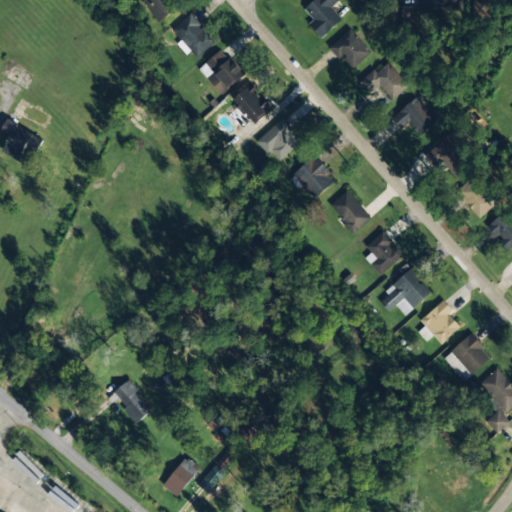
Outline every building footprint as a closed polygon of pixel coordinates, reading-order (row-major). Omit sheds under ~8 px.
[(142,0),(156,22),(183,7),(178,0),(142,0)] [(328,7),(336,0),(313,0),(303,10),(326,34),(340,19),(328,7)] [(418,0),(418,8),(460,8),(460,0),(418,0)] [(504,0),(474,0),(474,19),(504,19),(504,0)] [(413,8),(401,8),(400,23),(412,24),(413,8)] [(172,29),(196,58),(214,43),(190,13),(172,29)] [(350,70),(369,52),(348,29),(329,46),(350,70)] [(244,74),(220,49),(204,64),(228,90),(244,74)] [(359,82),(368,93),(378,85),(391,100),(408,86),(386,60),(359,82)] [(234,98),(253,124),(270,111),(251,85),(234,98)] [(395,116),(418,138),(435,121),(413,98),(395,116)] [(256,139),(275,162),(301,141),(283,118),(256,139)] [(17,160),(26,146),(36,152),(43,140),(7,119),(0,129),(0,131),(9,137),(1,150),(17,160)] [(427,154),(455,183),(472,165),(445,137),(427,154)] [(315,199),(336,179),(314,155),(293,175),(315,199)] [(477,218),(494,205),(472,177),(455,191),(477,218)] [(353,234),(370,219),(347,191),(329,205),(353,234)] [(486,228),(509,250),(511,247),(511,217),(504,210),(486,228)] [(403,255),(381,232),(365,247),(376,258),(370,264),(381,276),(403,255)] [(412,309),(432,291),(413,269),(378,300),(388,312),(403,299),(412,309)] [(448,314),(451,310),(441,300),(419,323),(441,344),(460,325),(448,314)] [(471,375),(491,356),(469,333),(449,353),(471,375)] [(479,384),(501,406),(486,421),(497,433),(510,421),(504,415),(511,407),(511,385),(495,368),(479,384)] [(140,421),(152,406),(123,383),(111,398),(140,421)] [(264,425),(254,415),(237,433),(248,443),(264,425)] [(170,474),(181,487),(198,472),(187,459),(170,474)] [(211,489),(223,476),(213,467),(201,480),(211,489)]
